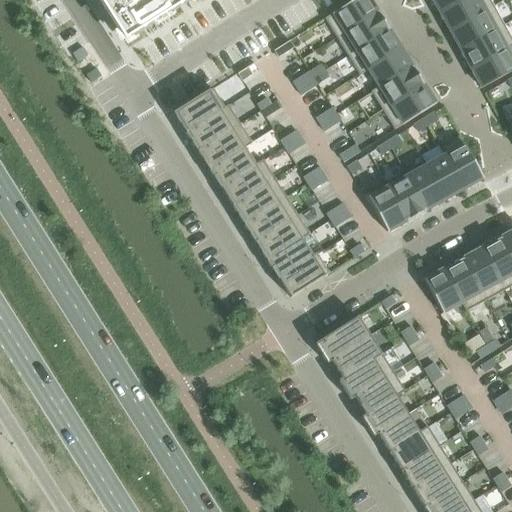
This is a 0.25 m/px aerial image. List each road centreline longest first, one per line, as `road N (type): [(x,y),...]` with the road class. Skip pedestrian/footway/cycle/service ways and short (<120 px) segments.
road 1 (primary): [(206,511),(0,183)]
road 2 (residential): [(283,333),(132,91)]
road 3 (residential): [(283,333),(511,199)]
road 4 (primary): [(0,317),(123,511)]
road 5 (residential): [(395,511),(283,333)]
road 6 (residential): [(132,91),(278,0)]
